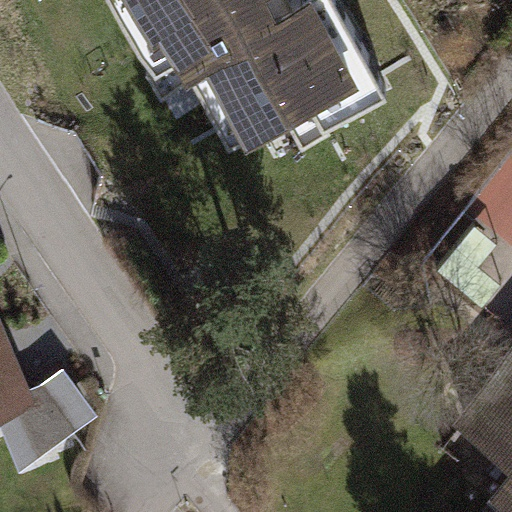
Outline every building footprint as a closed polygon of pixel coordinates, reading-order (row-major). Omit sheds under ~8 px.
[(324,123),(386,89),(336,0),(297,0),(293,2),(291,0),(122,0),(161,69),(185,56),(233,142),(310,99),(324,123)] [(0,418),(21,470),(43,453),(18,391),(32,386),(0,308),(0,389),(8,410),(0,412),(0,418)] [(511,357),(460,423),(511,463),(511,357)] [(42,382),(76,427),(100,411),(65,365),(42,382)] [(76,427),(42,382),(32,386),(18,391),(43,453),(76,427)] [(0,389),(0,412),(8,410),(0,389)] [(499,511),(511,511),(511,472),(488,503),(499,511)]
